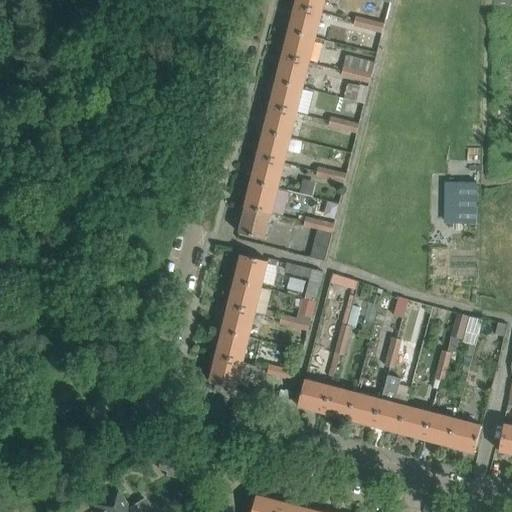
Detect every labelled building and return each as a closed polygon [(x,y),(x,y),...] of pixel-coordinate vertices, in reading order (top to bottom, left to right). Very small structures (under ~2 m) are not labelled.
[(297,0),(296,6),(322,13),(324,0),(297,0)] [(296,6),(289,31),(315,38),(322,13),(296,6)] [(353,27),(367,31),(369,21),(356,17),(353,27)] [(369,21),(367,31),(382,35),(384,25),(369,21)] [(289,31),(283,56),(309,63),(315,38),(289,31)] [(283,56),(277,82),(303,88),(309,63),(283,56)] [(341,78),(355,81),(358,71),(371,74),(374,63),(347,56),(341,78)] [(358,71),(355,81),(369,84),(371,74),(358,71)] [(277,82),(271,107),(297,113),(303,88),(277,82)] [(368,88),(359,85),(354,102),(364,104),(368,88)] [(271,107),(264,132),(290,139),(297,113),(271,107)] [(329,127),(343,131),(345,121),(331,118),(329,127)] [(345,121),(343,131),(357,134),(360,125),(345,121)] [(264,132),(258,157),(284,164),(290,139),(264,132)] [(258,157),(252,182),(278,189),(284,164),(258,157)] [(316,178),(330,182),(333,171),(319,168),(316,178)] [(333,171),(330,182),(344,185),(347,175),(333,171)] [(448,181),(447,223),(479,224),(480,182),(448,181)] [(252,182),(245,207),(271,214),(278,189),(252,182)] [(271,214),(245,207),(239,234),(265,240),(271,214)] [(303,227),(318,230),(320,221),(305,217),(303,227)] [(320,221),(318,230),(332,234),(334,225),(320,221)] [(242,255),(235,281),(262,287),(268,261),(242,255)] [(286,263),(283,271),(310,279),(312,270),(286,263)] [(309,283),(320,286),(324,273),(312,270),(310,279),(309,283)] [(235,281),(229,306),(255,313),(262,287),(235,281)] [(306,284),(303,297),(315,300),(319,288),(306,284)] [(303,297),(297,320),(310,323),(315,300),(303,297)] [(398,297),(393,315),(402,318),(407,299),(398,297)] [(229,306),(223,332),(249,338),(255,313),(229,306)] [(468,317),(457,314),(456,319),(451,337),(462,340),(468,317)] [(279,325),(293,329),(296,319),(282,316),(279,325)] [(296,319),(293,329),(307,332),(310,323),(297,320),(296,319)] [(486,319),(484,328),(497,330),(496,335),(504,336),(507,322),(489,319),(486,319)] [(343,326),(339,340),(348,342),(352,329),(343,326)] [(223,332),(216,357),(242,364),(249,338),(223,332)] [(388,353),(398,356),(402,341),(392,339),(388,353)] [(348,342),(339,340),(335,354),(344,356),(348,342)] [(442,351),(439,365),(448,368),(452,354),(442,351)] [(394,371),(395,368),(397,359),(398,356),(388,353),(385,368),(389,369),(394,371)] [(242,364),(216,357),(210,383),(236,390),(242,364)] [(267,376),(281,379),(283,369),(269,365),(267,376)] [(448,368),(439,365),(435,380),(445,382),(448,368)] [(283,369),(281,379),(294,383),(297,372),(283,369)] [(374,426),(399,433),(406,407),(393,404),(399,381),(387,378),(380,400),(381,400),(374,426)] [(298,406),(323,413),(330,387),(305,380),(298,406)] [(323,413),(348,420),(355,393),(330,387),(323,413)] [(282,403),(290,405),(293,392),(285,390),(282,403)] [(348,420),(374,426),(381,400),(380,400),(355,393),(348,420)] [(399,433),(424,440),(431,413),(406,407),(399,433)] [(424,440),(450,446),(457,420),(431,413),(424,440)] [(457,420),(450,446),(475,453),(482,427),(457,420)] [(499,451),(511,454),(511,426),(504,425),(499,451)] [(134,506),(128,509),(117,490),(93,505),(97,511),(149,511),(151,511),(144,499),(134,506)] [(251,511),(279,511),(281,503),(256,496),(251,511)] [(279,511),(306,511),(307,510),(281,503),(279,511)]
